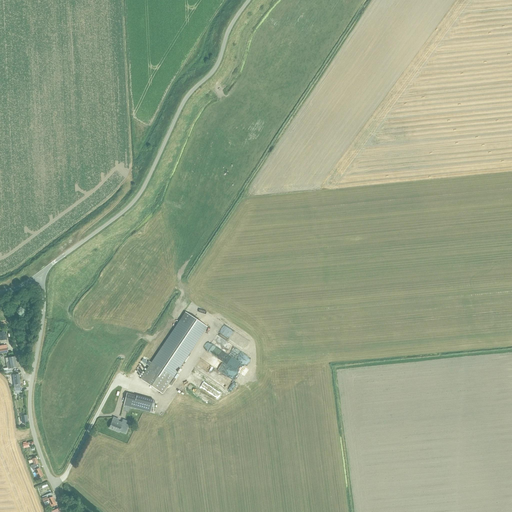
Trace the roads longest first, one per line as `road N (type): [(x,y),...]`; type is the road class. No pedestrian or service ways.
road 1 (tertiary): [(38,275),(132,204),(184,100),(214,69),(249,0)]
road 2 (tertiary): [(64,511),(30,419),(44,294),(38,275)]
